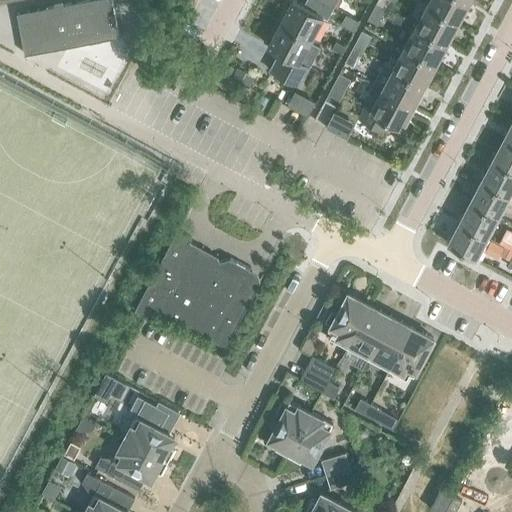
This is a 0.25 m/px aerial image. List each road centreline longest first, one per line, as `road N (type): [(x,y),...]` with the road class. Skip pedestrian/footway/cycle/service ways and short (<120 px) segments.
road 1 (residential): [(385,258),(511,19)]
road 2 (residential): [(214,465),(336,234)]
road 3 (residential): [(511,326),(385,258)]
